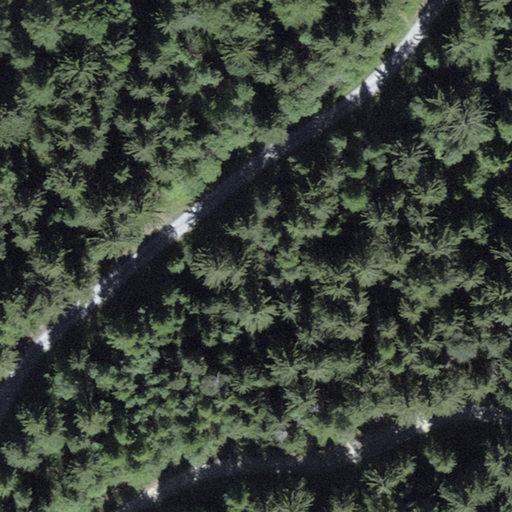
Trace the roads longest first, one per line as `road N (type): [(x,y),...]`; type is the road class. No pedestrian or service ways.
road 1 (track): [(0,419),(27,359),(159,230),(359,91),(446,0)]
road 2 (track): [(116,511),(224,461),(329,458),(441,414),(511,415)]
